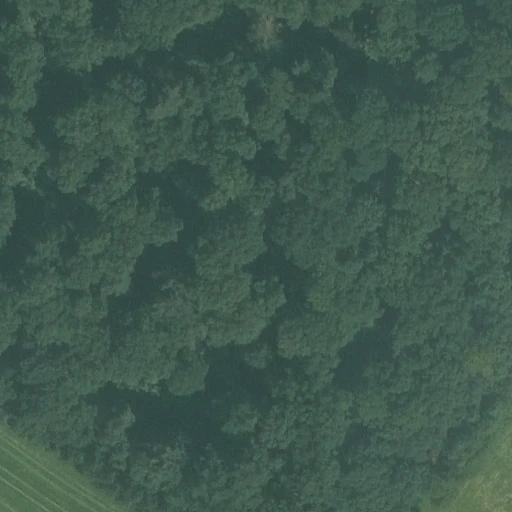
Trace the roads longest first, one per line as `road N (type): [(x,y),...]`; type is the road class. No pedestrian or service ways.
road 1 (unclassified): [(325,511),(511,250)]
road 2 (unclassified): [(0,366),(193,511)]
